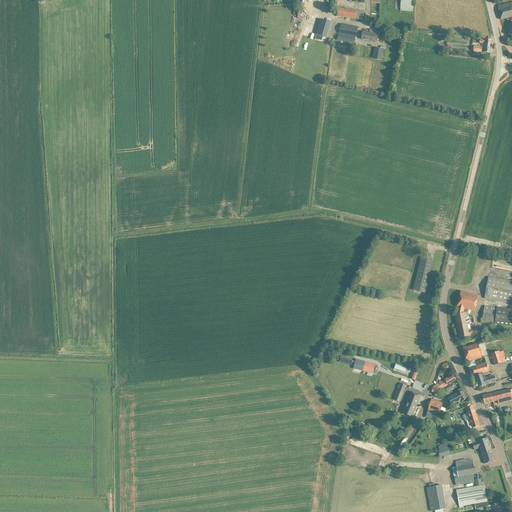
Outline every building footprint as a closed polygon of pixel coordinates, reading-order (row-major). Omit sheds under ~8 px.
[(511,2),(502,5),(497,6),(500,19),(511,16),(511,2)] [(338,8),(337,16),(352,18),(353,10),(348,9),(348,8),(344,8),(344,9),(338,8)] [(316,34),(326,36),(330,22),(320,19),(316,34)] [(341,24),(339,33),(356,37),(358,27),(341,24)] [(379,36),(378,36),(379,31),(373,30),(373,33),(363,32),(362,39),(377,41),(377,39),(378,39),(379,36)] [(356,37),(339,33),(339,34),(338,34),(337,41),(354,44),(355,37),(356,38),(356,37)] [(481,52),(485,52),(490,53),(492,40),(480,39),(479,43),(484,44),(484,48),(474,46),(473,52),(474,52),(481,52)] [(421,258),(413,290),(425,293),(433,261),(421,258)] [(485,298),(511,303),(511,281),(489,277),(485,298)] [(457,307),(455,315),(467,313),(468,309),(474,311),(478,295),(461,291),(457,307)] [(480,322),(492,324),(494,307),(484,306),(483,318),(481,318),(480,322)] [(494,307),(492,324),(511,326),(511,311),(497,309),(497,307),(494,307)] [(467,313),(455,315),(460,338),(478,334),(477,328),(468,330),(467,325),(474,323),(473,316),(468,317),(467,313)] [(463,348),(467,362),(481,358),(477,344),(463,348)] [(499,351),(491,354),(494,365),(506,361),(503,352),(500,352),(499,351)] [(339,363),(351,365),(352,359),(341,356),(339,363)] [(472,378),(474,377),(484,374),(489,373),(484,357),(481,358),(467,362),(472,378)] [(353,369),(373,374),(375,364),(355,359),(353,369)] [(417,381),(425,384),(428,385),(435,366),(432,365),(424,362),(422,367),(417,381)] [(405,372),(407,368),(396,364),(394,369),(405,372)] [(415,380),(418,370),(414,368),(410,379),(415,380)] [(484,374),(474,377),(477,388),(484,385),(487,384),(485,378),(484,374)] [(454,376),(448,379),(447,378),(445,379),(446,380),(445,381),(444,378),(439,381),(440,383),(433,387),(432,392),(434,392),(447,385),(456,380),(454,376)] [(493,376),(485,378),(487,384),(495,382),(493,376)] [(401,398),(406,385),(400,383),(395,396),(401,398)] [(511,397),(510,390),(501,392),(491,394),(487,395),(482,396),(484,404),(497,400),(498,404),(503,402),(511,400),(511,397)] [(462,391),(458,393),(448,398),(452,405),(458,402),(458,403),(466,399),(462,391)] [(411,392),(406,403),(407,403),(403,413),(404,413),(411,416),(411,417),(412,417),(420,395),(411,392)] [(427,412),(439,416),(442,405),(436,403),(431,401),(427,412)] [(473,405),(468,406),(464,408),(466,414),(468,413),(470,419),(466,420),(469,429),(480,426),(473,405)] [(480,447),(482,453),(491,449),(488,438),(479,441),(477,436),(470,438),(474,449),(480,447)] [(450,453),(446,443),(439,445),(439,457),(450,453)] [(492,449),(491,449),(482,453),(485,464),(495,460),(492,449)] [(454,477),(456,485),(474,482),(473,474),(475,473),(473,459),(465,461),(465,459),(455,461),(456,463),(456,467),(453,467),(454,477)] [(431,511),(443,509),(445,509),(441,485),(427,488),(431,511)] [(484,485),(479,486),(457,490),(460,506),(487,501),(484,485)] [(490,506),(491,509),(492,511),(494,511),(504,511),(503,506),(500,507),(499,503),(490,506)]
